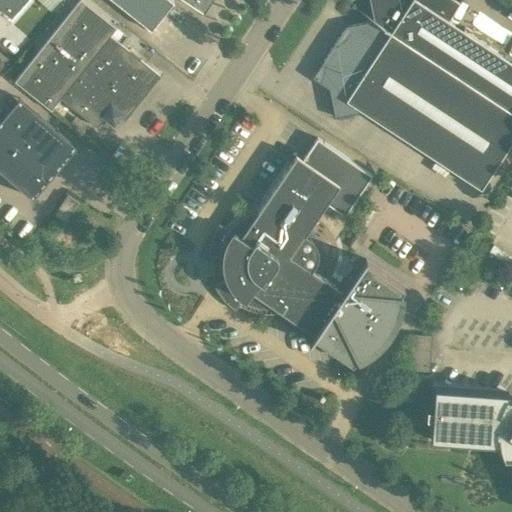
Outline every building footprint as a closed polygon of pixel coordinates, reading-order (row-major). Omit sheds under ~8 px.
[(11,18),(26,0),(0,0),(0,8),(0,9),(11,18)] [(124,119),(159,75),(109,35),(115,28),(79,0),(78,0),(14,80),(50,109),(59,98),(96,127),(104,118),(121,116),(124,119)] [(113,0),(151,30),(173,2),(171,0),(113,0)] [(186,0),(203,11),(209,0),(186,0)] [(368,0),(373,20),(345,26),(323,61),(334,117),(362,111),(480,188),(511,139),(511,62),(447,20),(458,3),(454,0),(368,0)] [(0,170),(30,196),(75,144),(19,96),(0,118),(0,170)] [(313,240),(305,233),(326,202),(344,214),(371,174),(316,137),(302,159),(295,154),(282,172),(256,211),(239,219),(228,230),(218,223),(212,234),(207,255),(219,256),(219,263),(223,279),(213,284),(223,300),(235,310),(243,301),(259,307),(276,308),(306,328),(319,337),(317,339),(352,363),(358,354),(359,358),(376,347),(383,340),(394,324),(401,305),(402,294),(399,294),(404,287),(365,261),(367,259),(365,258),(343,290),(312,269),(317,260),(318,255),(316,244),(313,240)] [(78,201),(66,193),(53,215),(64,222),(78,201)] [(431,335),(409,333),(406,367),(429,369),(431,335)] [(511,397),(509,397),(508,397),(508,392),(434,387),(432,408),(426,408),(425,417),(431,418),(430,439),(499,444),(503,457),(511,456),(511,397)]
